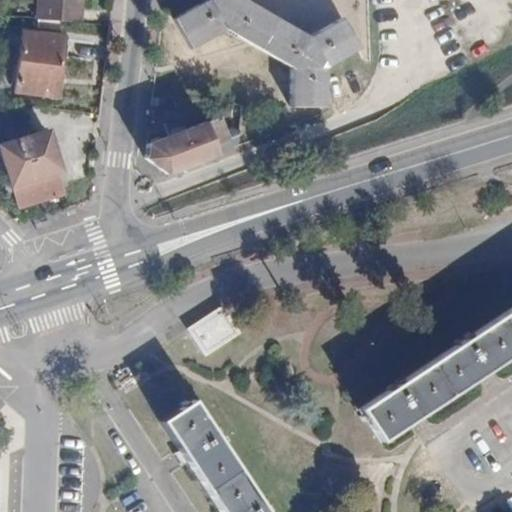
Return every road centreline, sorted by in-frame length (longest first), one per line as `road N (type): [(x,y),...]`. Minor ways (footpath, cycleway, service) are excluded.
road 1 (residential): [(511,245),(249,277),(168,308),(98,355),(54,351)]
road 2 (secondary): [(511,135),(129,256)]
road 3 (unknown): [(116,216),(351,115),(403,66),(429,4)]
road 4 (residential): [(129,256),(116,216),(136,0)]
road 5 (residential): [(39,511),(42,409),(31,361)]
